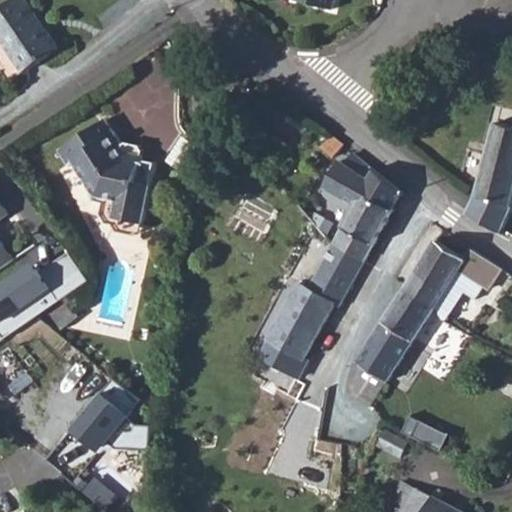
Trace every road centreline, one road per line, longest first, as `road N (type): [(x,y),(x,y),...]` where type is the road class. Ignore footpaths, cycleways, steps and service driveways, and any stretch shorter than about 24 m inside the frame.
road 1 (residential): [(319,106),(455,222),(511,255)]
road 2 (unknown): [(433,203),(363,332),(353,411)]
road 3 (residential): [(200,0),(229,35),(319,106)]
road 4 (residential): [(319,106),(432,0)]
